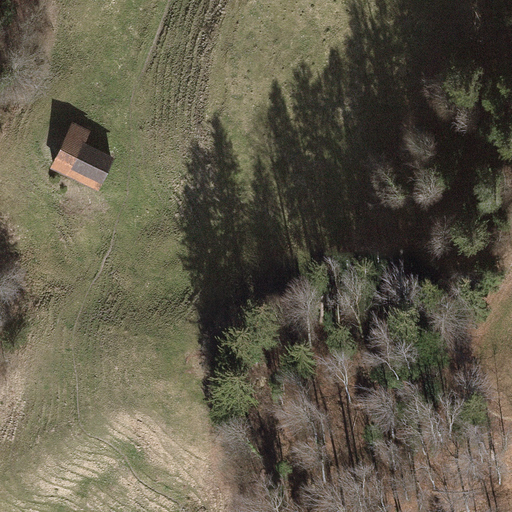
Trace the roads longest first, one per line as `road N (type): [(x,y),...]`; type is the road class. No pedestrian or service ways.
road 1 (track): [(511,429),(479,415),(467,384),(472,351),(511,279)]
road 2 (track): [(236,0),(211,168)]
